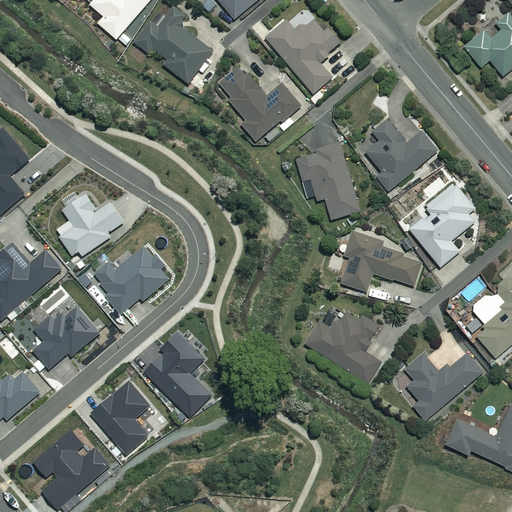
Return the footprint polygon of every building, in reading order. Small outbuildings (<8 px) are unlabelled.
[(151,0),(95,0),(91,5),(105,17),(99,23),(117,39),(151,0)] [(258,0),(218,0),(235,19),(258,0)] [(188,17),(175,7),(159,27),(152,22),(136,43),(152,55),(156,50),(168,59),(164,64),(188,83),(213,51),(181,26),(188,17)] [(511,69),(511,16),(509,14),(497,24),(503,30),(493,38),(486,30),(465,47),(482,68),(491,61),(504,76),(511,69)] [(307,26),(304,23),(295,30),(287,21),(267,38),(314,94),(333,78),(319,61),(341,42),(329,28),(324,32),(314,20),(307,26)] [(269,97),(241,65),(220,84),(231,97),(228,100),(247,120),(242,125),(258,143),(266,136),(272,143),(294,124),(289,118),(303,106),(283,84),(269,97)] [(409,143),(389,118),(373,132),(381,141),(367,153),(383,172),(377,178),(389,192),(438,151),(422,132),(409,143)] [(0,214),(2,216),(28,194),(12,175),(32,158),(6,128),(0,133),(0,214)] [(360,212),(340,143),(318,150),(319,153),(297,159),(308,198),(316,196),(318,201),(326,199),(332,220),(360,212)] [(426,206),(434,216),(427,221),(424,218),(410,229),(441,267),(460,252),(452,242),(483,217),(455,183),(426,206)] [(81,252),(84,256),(113,237),(111,233),(127,223),(112,202),(97,213),(95,211),(99,209),(89,194),(65,210),(72,221),(59,230),(63,236),(61,237),(74,256),(81,252)] [(383,242),(352,232),(345,256),(351,258),(343,284),(367,292),(373,273),(414,286),(421,263),(403,257),(404,254),(381,247),(383,242)] [(0,315),(4,320),(65,268),(48,249),(32,262),(15,242),(0,255),(0,256),(2,259),(0,261),(0,315)] [(107,295),(123,315),(142,298),(145,302),(173,278),(165,269),(169,266),(159,253),(155,257),(146,246),(118,270),(111,262),(97,274),(104,282),(103,284),(110,292),(107,295)] [(511,345),(511,264),(500,275),(504,280),(494,289),(508,305),(484,325),(487,329),(478,336),(497,358),(511,345)] [(35,350),(52,370),(71,353),(74,356),(101,333),(78,307),(68,316),(64,312),(56,319),(52,314),(35,329),(46,341),(35,350)] [(339,314),(332,310),(325,321),(322,319),(306,344),(368,383),(382,362),(364,351),(380,325),(363,315),(359,321),(342,310),(339,314)] [(145,371),(193,418),(215,396),(192,373),(206,359),(179,332),(163,349),(167,353),(165,356),(163,353),(145,371)] [(484,372),(468,354),(443,375),(425,355),(406,370),(415,381),(408,387),(420,401),(414,406),(427,421),(484,372)] [(0,421),(6,417),(9,420),(43,392),(26,372),(17,379),(12,374),(4,381),(0,375),(0,421)] [(93,413),(129,455),(151,436),(137,420),(154,405),(132,380),(93,413)] [(511,404),(495,438),(459,420),(446,444),(469,456),(472,450),(511,470),(511,404)] [(45,491),(60,510),(114,466),(99,447),(86,457),(81,451),(87,446),(75,431),(37,462),(49,477),(56,472),(61,478),(45,491)]
